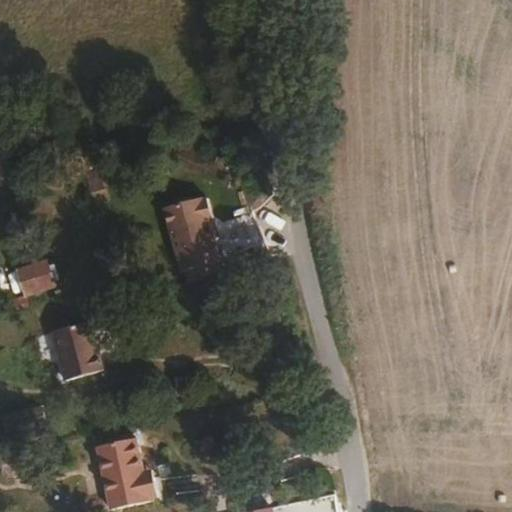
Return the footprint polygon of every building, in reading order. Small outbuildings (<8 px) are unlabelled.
[(74,174),(44,176),(45,190),(75,189),(74,174)] [(177,214),(201,207),(194,203),(180,207),(177,214)] [(218,245),(213,228),(218,226),(213,207),(210,208),(208,205),(201,207),(177,214),(170,216),(185,278),(224,268),(218,245)] [(268,251),(257,219),(223,231),(233,262),(268,251)] [(223,244),(218,226),(213,228),(218,245),(223,244)] [(53,288),(47,264),(20,272),(27,295),(53,288)] [(93,327),(55,338),(67,386),(106,377),(93,327)] [(43,411),(8,418),(11,433),(46,426),(43,411)] [(145,474),(138,440),(100,448),(112,511),(150,505),(150,501),(159,500),(155,481),(147,483),(145,474)] [(6,467),(0,468),(0,478),(8,477),(6,467)] [(155,481),(153,473),(145,474),(147,483),(155,481)]
